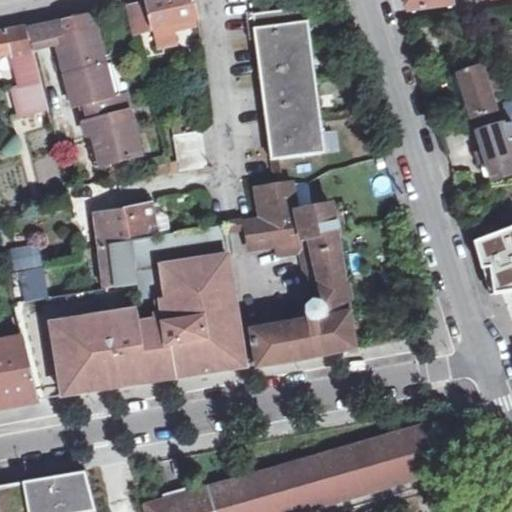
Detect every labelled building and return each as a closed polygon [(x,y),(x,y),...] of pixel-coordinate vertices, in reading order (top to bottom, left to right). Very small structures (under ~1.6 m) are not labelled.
[(134,35),(199,19),(194,0),(157,0),(127,7),(134,35)] [(408,0),(410,12),(454,5),(453,0),(408,0)] [(493,1),(463,3),(464,12),(494,10),(493,1)] [(307,7),(254,14),(273,159),(322,153),(320,136),(324,136),(322,118),(318,119),(315,99),(319,99),(317,81),(313,82),(310,62),(314,61),(312,44),(308,44),(305,25),(309,24),(307,7)] [(98,12),(62,20),(66,36),(58,38),(59,43),(65,70),(104,61),(97,30),(102,28),(98,12)] [(29,28),(33,45),(34,49),(59,43),(58,38),(66,36),(62,20),(53,22),(29,28)] [(0,55),(13,53),(20,86),(14,88),(21,117),(48,111),(34,49),(33,45),(29,28),(8,33),(0,34),(0,55)] [(97,30),(104,61),(110,59),(102,28),(97,30)] [(469,102),(474,118),(498,110),(493,95),(500,93),(497,83),(490,85),(486,75),(511,71),(511,61),(484,65),(485,67),(460,75),(469,102)] [(113,97),(118,96),(111,64),(106,65),(113,97)] [(127,94),(118,96),(113,97),(106,65),(67,75),(74,107),(79,106),(86,105),(90,120),(131,110),(127,94)] [(469,102),(460,75),(455,77),(463,103),(469,102)] [(90,120),(86,105),(79,106),(83,121),(90,120)] [(142,155),(131,110),(90,120),(83,121),(87,138),(94,136),(100,164),(142,155)] [(479,133),(484,150),(477,153),(481,165),(488,163),(494,181),(511,175),(511,124),(510,124),(498,126),(479,133)] [(175,136),(181,172),(208,167),(202,132),(175,136)] [(94,166),(100,164),(94,136),(87,138),(94,166)] [(373,168),(354,173),(364,209),(383,203),(373,168)] [(319,279),(324,304),(325,310),(325,312),(326,314),(323,314),(323,315),(319,315),(316,316),(313,316),(309,317),(310,320),(277,325),(252,330),(258,365),(357,348),(354,334),(355,334),(339,237),(333,204),(297,211),(292,184),(257,190),(262,220),(246,223),(248,234),(251,251),(276,247),(277,255),(283,254),(302,251),(307,281),(314,279),(319,279)] [(123,209),(129,242),(157,237),(157,234),(154,214),(152,204),(123,209)] [(94,213),(99,247),(129,242),(123,209),(94,213)] [(154,214),(157,234),(169,232),(166,212),(154,214)] [(511,236),(480,249),(488,278),(496,277),(499,303),(511,300),(511,236)] [(129,242),(99,247),(106,288),(135,284),(134,272),(129,242)] [(73,245),(61,247),(64,261),(76,259),(73,245)] [(155,326),(163,380),(248,366),(230,257),(134,272),(135,284),(138,303),(151,301),(155,326)] [(29,271),(18,273),(19,280),(45,275),(43,268),(29,271)] [(19,280),(24,304),(50,299),(45,275),(19,280)] [(312,303),(310,305),(308,309),(307,312),(308,316),(309,317),(313,316),(316,316),(319,315),(323,315),(323,314),(326,314),(325,312),(325,310),(324,304),(323,303),(319,302),(316,302),(312,303)] [(59,335),(55,335),(65,396),(144,383),(136,330),(133,314),(74,323),(75,332),(59,335)] [(75,332),(74,323),(57,326),(59,335),(75,332)] [(136,330),(144,383),(163,380),(155,326),(136,330)] [(0,407),(38,400),(27,340),(8,343),(9,346),(0,347),(0,407)] [(147,506),(149,511),(297,511),(459,467),(447,422),(147,506)] [(0,511),(93,511),(86,468),(0,483),(0,511)]
